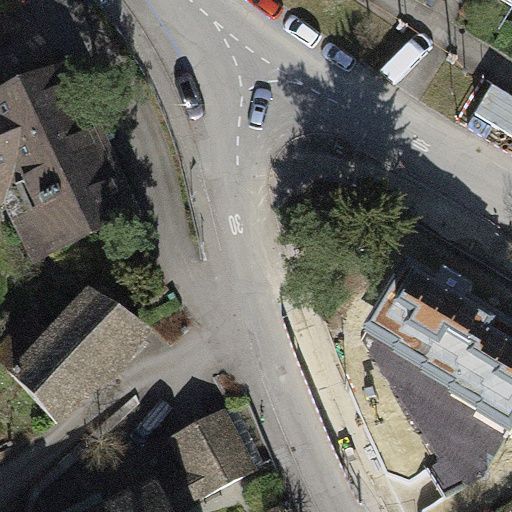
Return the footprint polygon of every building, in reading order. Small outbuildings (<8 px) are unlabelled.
[(511,0),(485,0),(511,16),(511,0)] [(129,216),(64,74),(0,103),(0,185),(8,182),(42,256),(129,216)] [(511,432),(511,430),(511,323),(466,295),(472,286),(442,268),(436,277),(409,260),(367,327),(398,346),(396,350),(424,367),(422,370),(451,388),(450,391),(477,408),(476,410),(511,432)] [(142,326),(97,294),(51,344),(27,325),(0,358),(0,364),(55,422),(97,375),(142,326)] [(220,416),(173,441),(202,497),(250,472),(220,416)] [(168,511),(155,487),(105,511),(168,511)]
